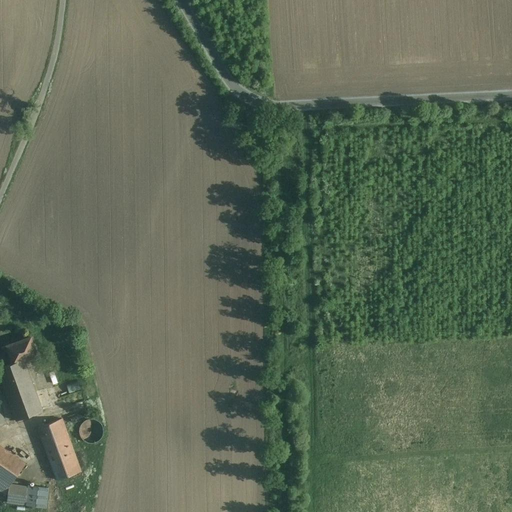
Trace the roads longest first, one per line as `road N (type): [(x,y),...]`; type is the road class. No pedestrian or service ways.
road 1 (track): [(239,92),(279,183),(282,511)]
road 2 (unclassified): [(511,96),(260,103),(239,92),(180,0)]
